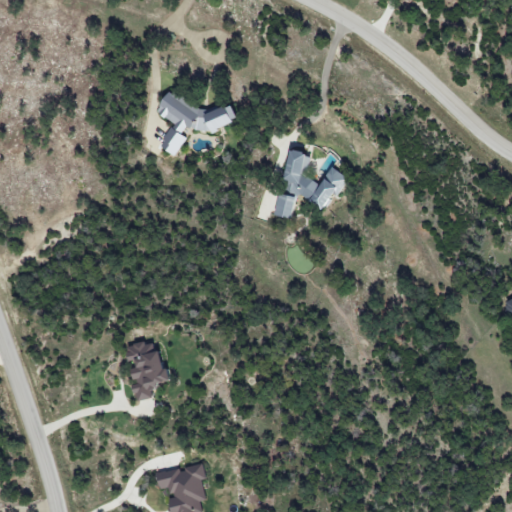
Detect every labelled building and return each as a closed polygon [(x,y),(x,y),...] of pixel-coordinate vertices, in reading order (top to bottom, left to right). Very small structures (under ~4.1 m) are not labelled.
[(206,113),(169,91),(156,113),(178,126),(171,128),(159,147),(175,157),(186,138),(181,135),(187,126),(202,135),(217,130),(218,128),(231,124),(235,117),(231,104),(206,113)] [(279,181),(289,188),(290,188),(320,208),(324,209),(329,202),(331,194),(337,195),(345,184),(346,177),(332,167),(320,185),(308,177),(301,176),(309,164),(310,158),(299,151),(289,149),(284,173),(279,181)] [(290,219),(295,197),(279,193),(274,215),(290,219)] [(167,381),(157,340),(124,348),(137,402),(153,398),(151,391),(160,389),(159,384),(167,381)] [(156,473),(158,490),(169,488),(172,511),(202,511),(200,502),(206,501),(202,481),(206,480),(204,465),(180,469),(156,473)]
